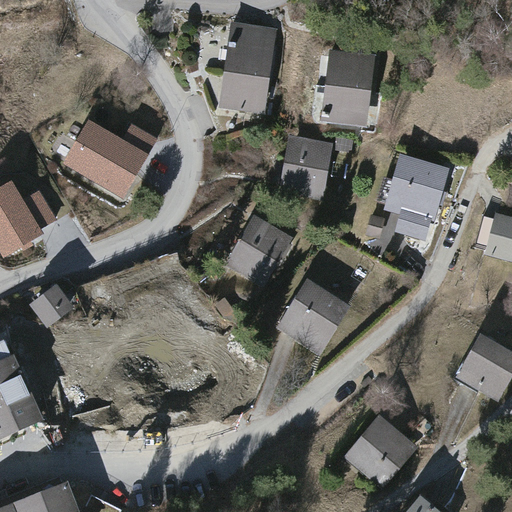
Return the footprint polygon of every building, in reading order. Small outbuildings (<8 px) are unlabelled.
[(278,27),(230,21),(219,113),(266,119),(278,27)] [(356,127),(369,53),(309,43),(297,118),(356,127)] [(157,147),(90,114),(63,168),(130,201),(157,147)] [(337,146),(288,135),(275,192),(324,203),(337,146)] [(453,172),(401,154),(376,228),(427,245),(453,172)] [(13,180),(0,187),(0,250),(5,260),(62,225),(39,188),(23,198),(13,180)] [(511,213),(494,207),(477,251),(511,263),(511,213)] [(297,240),(244,210),(218,255),(270,285),(297,240)] [(356,308),(307,276),(269,334),(319,366),(356,308)] [(58,287),(28,306),(43,329),(73,310),(58,287)] [(511,375),(511,352),(479,334),(455,374),(498,399),(511,375)] [(0,449),(51,426),(16,349),(9,352),(3,338),(0,338),(0,449)] [(423,451),(377,413),(341,456),(387,494),(423,451)] [(0,511),(86,511),(78,481),(0,507),(0,511)] [(438,511),(421,497),(407,511),(438,511)]
